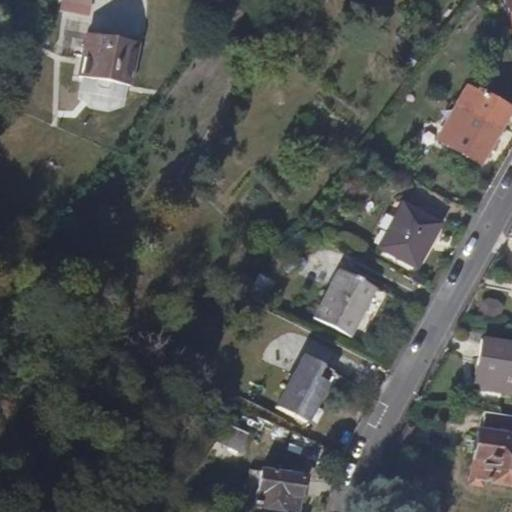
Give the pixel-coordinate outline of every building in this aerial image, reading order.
[(60,0),(59,8),(79,11),(81,0),(60,0)] [(103,29),(106,0),(83,0),(82,13),(70,11),(68,24),(103,29)] [(110,38),(62,25),(51,67),(66,71),(64,75),(67,80),(77,83),(81,82),(83,77),(98,81),(110,38)] [(475,94),(465,88),(435,141),(478,164),(508,110),(476,91),(475,94)] [(441,225),(403,204),(378,247),(416,268),(441,225)] [(347,337),(372,288),(336,270),(311,320),(347,337)] [(272,284),(257,277),(245,300),(260,307),(272,284)] [(482,295),(476,308),(496,317),(502,304),(482,295)] [(511,348),(481,343),(473,390),(511,396),(511,348)] [(330,372),(301,356),(275,408),(304,423),(330,372)] [(511,418),(484,414),(480,433),(476,432),(472,461),(483,463),(480,480),(481,481),(511,486),(511,418)] [(242,454),(251,437),(225,425),(215,442),(242,454)] [(483,463),(472,461),(468,486),(480,488),(481,481),(480,480),(483,463)] [(299,479),(246,470),(242,498),(254,501),(253,506),(287,511),(289,497),(296,498),(299,479)] [(293,511),(296,498),(289,497),(287,511),(290,511),(293,511)]
